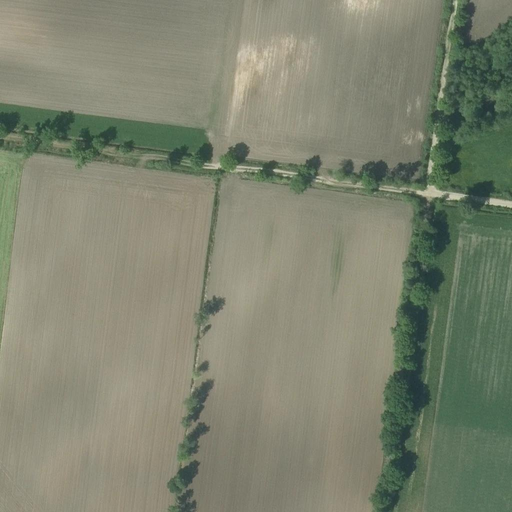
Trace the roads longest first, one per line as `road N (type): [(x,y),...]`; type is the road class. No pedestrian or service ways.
road 1 (track): [(424,193),(0,137)]
road 2 (track): [(451,0),(424,193)]
